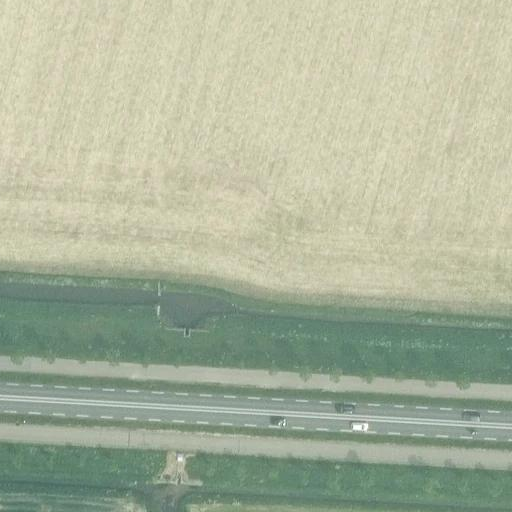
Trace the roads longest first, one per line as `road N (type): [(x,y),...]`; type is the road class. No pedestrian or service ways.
road 1 (unclassified): [(511,393),(0,363)]
road 2 (primary): [(511,427),(0,398)]
road 3 (unclassified): [(511,462),(0,434)]
